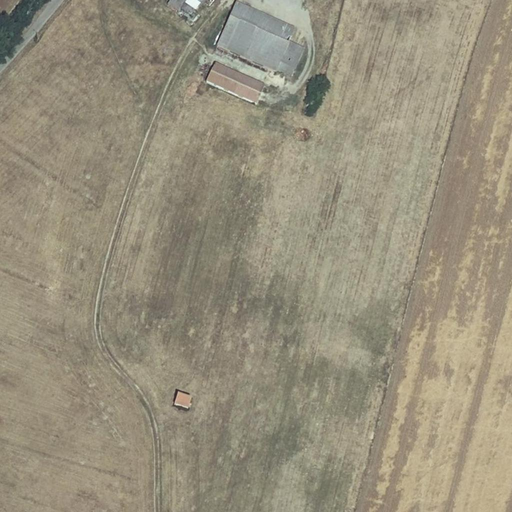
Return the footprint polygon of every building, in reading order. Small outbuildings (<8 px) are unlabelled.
[(136,0),(153,11),(160,0),(136,0)] [(180,8),(169,0),(168,0),(163,8),(174,16),(177,11),(180,8)] [(189,0),(185,0),(180,8),(188,14),(191,16),(198,6),(189,0)] [(189,0),(198,6),(202,9),(209,0),(189,0)] [(235,5),(215,49),(272,75),(276,67),(286,45),(291,34),(235,5)] [(188,14),(180,8),(177,11),(185,17),(188,14)] [(301,52),(286,45),(276,67),(291,74),(301,52)] [(291,74),(276,67),(272,75),(288,81),(291,74)] [(261,90),(213,68),(205,86),(253,108),(261,90)] [(189,403),(177,398),(174,407),(187,411),(189,403)]
